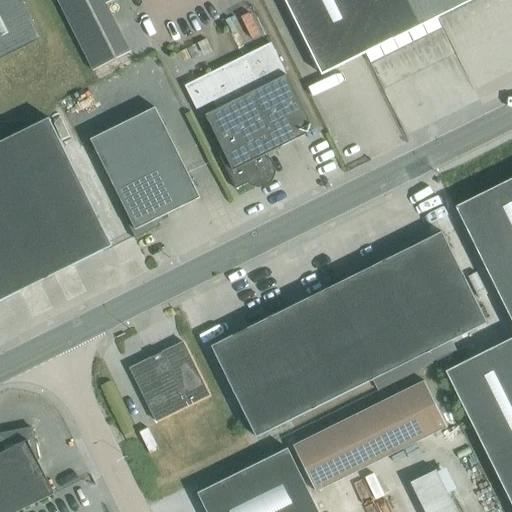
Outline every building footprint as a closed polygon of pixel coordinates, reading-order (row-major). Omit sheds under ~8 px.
[(0,0),(0,60),(42,39),(22,0),(0,0)] [(57,0),(93,71),(131,52),(106,2),(109,0),(57,0)] [(284,0),(322,75),(393,40),(418,27),(473,0),(284,0)] [(254,39),(263,34),(252,13),(243,18),(254,39)] [(236,189),(251,181),(254,186),(274,176),(267,162),(269,161),(266,154),(314,130),(271,43),(185,86),(196,109),(214,101),(218,109),(205,115),(225,154),(220,157),(236,189)] [(157,219),(200,198),(156,107),(91,139),(125,208),(121,210),(136,239),(161,226),(157,219)] [(0,301),(112,246),(49,118),(0,142),(0,301)] [(511,179),(456,207),(511,320),(511,338),(446,371),(511,504),(511,179)] [(442,232),(385,260),(430,352),(487,323),(442,232)] [(430,352),(385,260),(327,289),(372,380),(430,352)] [(372,380),(327,289),(269,318),(315,409),(372,380)] [(315,409),(269,318),(212,346),(257,437),(315,409)] [(156,422),(210,396),(184,341),(129,368),(156,422)] [(425,381),(293,445),(316,491),(448,426),(425,381)] [(0,511),(16,511),(54,494),(37,458),(34,440),(35,440),(32,427),(0,433),(0,511)] [(319,511),(288,448),(198,493),(207,511),(319,511)] [(418,480),(434,511),(457,511),(437,470),(418,480)]
